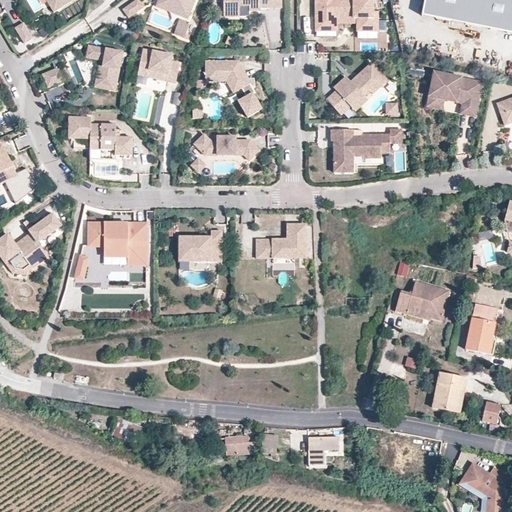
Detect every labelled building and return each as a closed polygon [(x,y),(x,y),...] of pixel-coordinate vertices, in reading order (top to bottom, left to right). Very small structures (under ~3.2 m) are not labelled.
[(50,0),(47,2),(54,13),(74,0),(50,0)] [(144,8),(138,0),(136,0),(123,10),(129,18),(144,8)] [(195,0),(158,0),(158,1),(179,8),(177,15),(188,19),(195,0)] [(281,0),(229,0),(229,17),(241,17),(241,10),(245,6),(255,6),(255,11),(261,11),(261,8),(261,6),(264,3),(267,3),(268,8),(282,8),(281,0)] [(315,0),(316,31),(337,32),(337,18),(357,18),(357,31),(378,31),(378,12),(373,12),(373,0),(315,0)] [(511,0),(425,0),(422,16),(511,33),(511,0)] [(179,8),(158,1),(156,8),(177,15),(179,8)] [(191,23),(181,20),(178,27),(188,30),(191,23)] [(33,39),(24,23),(15,28),(24,44),(33,39)] [(188,30),(178,27),(175,35),(189,39),(191,35),(187,34),(188,30)] [(116,93),(123,53),(88,47),(86,59),(107,63),(106,68),(104,82),(100,81),(98,89),(116,93)] [(172,57),(143,51),(139,70),(157,73),(156,80),(176,84),(180,63),(171,62),(172,57)] [(239,61),(206,61),(206,81),(207,81),(227,81),(234,93),(242,88),(250,84),(251,83),(243,69),(240,69),(240,63),(239,61)] [(387,79),(372,62),(354,79),(355,80),(352,83),(351,82),(349,79),(337,91),(327,100),(336,109),(345,101),(350,106),(352,108),(364,96),(370,91),(377,84),(379,87),(387,79)] [(104,82),(106,68),(102,68),(99,67),(95,89),(98,89),(100,81),(104,82)] [(65,81),(60,68),(42,75),(48,88),(65,81)] [(157,73),(139,70),(138,76),(156,80),(157,73)] [(455,76),(433,72),(426,102),(442,105),(443,100),(444,95),(462,99),(461,104),(460,109),(475,113),(482,82),(466,79),(465,84),(454,81),(455,76)] [(349,79),(346,77),(334,88),(337,91),(349,79)] [(207,93),(207,81),(206,81),(197,81),(196,93),(207,93)] [(250,84),(242,88),(247,97),(239,101),(248,117),(262,109),(253,94),(255,93),(250,84)] [(379,87),(377,84),(370,91),(372,93),(379,87)] [(180,107),(182,95),(174,93),(171,105),(180,107)] [(443,100),(461,104),(462,99),(444,95),(443,100)] [(367,100),(364,96),(352,108),(355,111),(367,100)] [(511,98),(499,103),(502,114),(511,110),(511,98)] [(350,106),(345,101),(336,109),(341,115),(350,106)] [(442,105),(426,102),(425,107),(441,110),(442,105)] [(387,104),(387,117),(402,117),(402,104),(387,104)] [(203,120),(203,106),(192,105),(192,120),(203,120)] [(474,117),(475,113),(460,109),(459,114),(474,117)] [(511,110),(502,114),(506,125),(511,123),(511,110)] [(92,119),(69,118),(69,140),(74,139),(91,140),(91,151),(116,151),(116,156),(132,156),(132,139),(116,138),(116,125),(92,125),(92,119)] [(354,131),(332,131),(332,142),(335,142),(340,142),(340,148),(335,148),(335,163),(354,163),(354,157),(364,157),(364,159),(383,159),(383,152),(383,147),(391,147),(391,144),(403,144),(403,130),(391,130),(391,135),(363,136),(364,141),(354,141),(354,131)] [(211,141),(204,134),(194,144),(206,156),(244,156),(250,161),(260,150),(250,141),(236,141),(236,138),(226,138),(219,137),(218,137),(218,141),(211,141)] [(5,159),(3,155),(6,153),(2,146),(0,146),(0,184),(0,185),(17,177),(8,158),(5,159)] [(116,151),(91,151),(91,160),(116,161),(116,156),(116,151)] [(207,166),(197,157),(188,166),(198,175),(207,166)] [(354,163),(335,163),(335,173),(354,173),(354,163)] [(62,226),(53,214),(30,231),(31,234),(24,238),(26,241),(17,247),(15,245),(8,235),(3,238),(0,233),(0,255),(5,263),(9,260),(15,269),(24,271),(30,266),(33,270),(49,258),(42,248),(38,243),(62,226)] [(147,266),(147,224),(119,224),(119,228),(114,228),(114,224),(89,224),(89,247),(104,247),(104,257),(128,257),(128,266),(147,266)] [(306,225),(287,225),(287,240),(287,242),(284,242),(284,240),(272,240),(257,240),(257,258),(272,258),(273,251),(285,251),(288,258),(306,258),(306,225)] [(222,263),(222,232),(211,232),(211,238),(201,238),(201,244),(191,244),(191,238),(180,238),(180,258),(201,258),(201,263),(222,263)] [(26,241),(24,238),(15,245),(17,247),(26,241)] [(81,257),(76,278),(83,280),(88,259),(81,257)] [(9,260),(5,263),(13,273),(25,276),(33,270),(30,266),(24,271),(15,269),(9,260)] [(401,263),(398,274),(407,276),(409,265),(401,263)] [(401,292),(395,312),(406,316),(409,307),(429,312),(429,310),(433,311),(431,320),(442,322),(450,292),(415,282),(412,295),(401,292)] [(215,289),(214,297),(222,299),(224,291),(215,289)] [(499,310),(476,304),(466,349),(493,356),(500,326),(496,324),(499,310)] [(409,307),(406,316),(430,322),(431,320),(433,311),(429,310),(429,312),(409,307)] [(407,358),(406,367),(417,369),(418,359),(407,358)] [(459,392),(465,393),(468,380),(439,374),(434,400),(449,403),(447,411),(461,414),(464,400),(458,399),(459,392)] [(449,403),(434,400),(432,408),(447,411),(449,403)] [(487,403),(483,422),(497,424),(501,406),(487,403)] [(119,418),(113,435),(137,444),(143,427),(119,418)] [(264,432),(262,453),(276,455),(278,436),(271,435),(271,433),(264,432)] [(226,454),(255,454),(256,442),(249,442),(248,436),(225,438),(226,454)] [(338,437),(309,438),(309,466),(325,466),(324,451),(339,450),(338,437)] [(470,464),(466,470),(469,472),(471,469),(486,476),(487,473),(470,464)] [(469,491),(471,488),(486,497),(485,511),(502,511),(503,498),(498,495),(503,486),(508,476),(491,466),(487,473),(486,476),(471,469),(469,472),(466,470),(462,478),(465,480),(461,487),(469,491)] [(471,488),(469,491),(482,499),(481,511),(485,511),(486,497),(471,488)]
